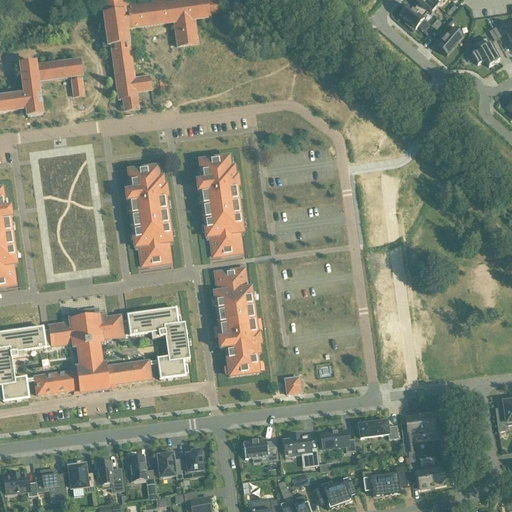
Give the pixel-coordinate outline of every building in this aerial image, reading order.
[(194,21),(200,20),(209,19),(209,15),(218,14),(217,2),(207,3),(206,0),(204,0),(171,5),(170,0),(130,6),(128,0),(123,0),(103,3),(105,16),(104,16),(108,48),(111,47),(119,102),(123,101),(125,113),(138,111),(136,94),(151,92),(149,79),(134,81),(127,31),(174,24),(178,49),(197,46),(194,21)] [(407,7),(407,8),(423,22),(424,22),(422,20),(425,17),(428,13),(431,16),(438,8),(428,0),(416,0),(414,2),(418,5),(412,12),(407,7)] [(428,0),(438,8),(445,0),(444,0),(428,0)] [(454,7),(446,15),(449,18),(457,9),(454,7)] [(407,8),(399,17),(406,24),(404,26),(413,34),(415,32),(418,29),(418,28),(423,32),(428,26),(423,22),(407,8)] [(437,21),(431,28),(437,33),(442,26),(437,21)] [(450,33),(436,50),(446,59),(463,39),(456,32),(453,30),(458,25),(453,21),(445,29),(450,33)] [(495,29),(491,31),(497,41),(500,40),(495,29)] [(434,31),(429,37),(434,41),(438,37),(439,35),(434,31)] [(491,31),(487,33),(493,44),(497,41),(491,31)] [(479,51),(471,56),(477,67),(485,63),(489,69),(499,63),(486,39),(475,45),(479,51)] [(244,67),(197,74),(199,85),(202,84),(204,94),(216,92),(217,98),(226,96),(226,100),(236,98),(236,93),(262,90),(261,86),(280,83),(279,74),(282,74),(279,52),(262,54),(261,47),(242,49),(244,67)] [(24,96),(0,99),(0,114),(26,111),(27,118),(42,116),(38,83),(71,78),(74,99),(83,98),(80,77),(82,77),(80,62),(36,68),(35,65),(20,67),(24,96)] [(202,183),(196,184),(198,194),(200,194),(206,240),(207,240),(207,239),(210,239),(213,259),(242,255),(239,235),(242,235),(243,235),(237,189),(239,189),(237,178),(235,178),(234,169),(230,170),(229,159),(199,163),(202,183)] [(131,193),(125,193),(127,204),(129,204),(135,250),(136,250),(136,249),(139,249),(142,269),(171,265),(168,245),(171,244),(171,245),(172,245),(165,199),(167,199),(166,188),(164,188),(162,179),(159,179),(157,169),(128,173),(131,193)] [(0,288),(15,286),(13,266),(16,266),(10,220),(12,220),(11,209),(5,210),(2,190),(0,190),(0,288)] [(215,295),(214,295),(220,341),(218,341),(220,352),(226,351),(230,379),(259,375),(256,356),(260,356),(258,347),(261,346),(259,335),(257,336),(251,290),(250,290),(247,291),(244,271),(215,275),(218,295),(215,295)] [(19,333),(0,335),(0,388),(2,388),(2,393),(0,392),(0,402),(3,402),(4,404),(17,402),(17,403),(22,403),(22,401),(29,400),(27,384),(35,383),(37,398),(73,393),(74,396),(115,390),(115,387),(151,382),(149,369),(159,367),(162,384),(169,383),(169,384),(174,383),(174,382),(187,380),(186,378),(189,377),(187,368),(184,369),(183,365),(190,364),(187,338),(188,338),(187,333),(186,333),(185,327),(182,327),(180,319),(177,320),(176,311),(151,314),(151,313),(146,314),(146,315),(127,317),(128,323),(122,323),(121,318),(107,320),(106,316),(99,317),(98,311),(69,315),(70,322),(62,323),(63,326),(48,328),(49,332),(43,333),(43,329),(24,332),(24,331),(19,332),(19,333)] [(298,380),(285,381),(287,397),(300,395),(298,380)] [(504,413),(495,414),(498,434),(508,433),(507,427),(511,426),(511,401),(509,402),(510,403),(503,404),(504,413)] [(407,428),(401,428),(403,443),(411,442),(410,435),(415,435),(428,433),(434,432),(432,417),(426,418),(426,417),(413,419),(413,420),(406,421),(406,423),(407,428)] [(387,423),(359,427),(360,440),(388,437),(389,442),(398,441),(397,428),(388,429),(387,423)] [(332,434),(321,436),(323,452),(345,449),(346,455),(356,453),(354,441),(347,442),(346,432),(337,434),(337,433),(332,434)] [(292,441),(283,442),(285,457),(293,456),(294,457),(298,457),(306,456),(306,459),(308,458),(310,469),(319,468),(317,454),(311,454),(309,438),(299,439),(299,438),(291,439),(292,441)] [(251,444),(243,445),(245,461),(252,460),(268,458),(269,464),(278,463),(278,462),(276,462),(275,450),(276,450),(276,449),(267,450),(266,442),(258,443),(257,442),(251,443),(251,444)] [(187,466),(181,467),(182,481),(193,479),(192,474),(203,472),(202,462),(203,462),(202,454),(201,454),(201,452),(191,453),(191,455),(185,456),(187,466)] [(159,472),(160,480),(175,478),(176,482),(182,481),(180,467),(174,467),(173,456),(157,458),(157,464),(156,464),(157,473),(159,472)] [(155,486),(153,472),(146,473),(144,459),(137,460),(137,458),(127,459),(128,469),(130,469),(132,483),(146,481),(147,487),(155,486)] [(112,495),(124,493),(121,471),(111,473),(110,464),(98,465),(99,472),(97,472),(98,481),(100,480),(101,487),(111,486),(112,495)] [(424,472),(416,474),(420,491),(445,486),(441,469),(433,470),(432,466),(423,467),(424,472)] [(84,496),(95,495),(94,482),(87,482),(85,467),(78,468),(78,467),(71,468),(71,469),(69,469),(70,478),(69,478),(70,485),(71,485),(72,491),(83,490),(84,496)] [(396,476),(384,478),(386,497),(400,495),(399,490),(407,488),(405,469),(395,470),(396,476)] [(54,471),(41,473),(44,491),(55,489),(57,503),(66,501),(63,477),(57,477),(55,477),(54,471)] [(386,497),(384,478),(372,479),(371,473),(362,474),(364,494),(372,493),(373,499),(386,497)] [(29,499),(37,498),(36,485),(29,486),(27,477),(21,478),(21,476),(10,477),(10,480),(4,480),(6,496),(28,493),(29,499)] [(306,477),(299,480),(301,487),(309,485),(306,477)] [(344,485),(333,489),(340,508),(352,503),(350,498),(356,496),(350,480),(343,482),(344,485)] [(285,483),(278,485),(281,492),(287,490),(285,483)] [(340,508),(333,489),(323,492),(322,490),(315,493),(320,508),(326,506),(328,511),(340,508)] [(210,511),(208,499),(194,502),(193,495),(183,497),(186,511),(210,511)] [(310,511),(305,497),(291,502),(294,511),(310,511)] [(270,502),(251,504),(252,511),(278,511),(277,501),(276,501),(277,504),(271,505),(270,502)] [(281,511),(294,511),(291,502),(280,506),(281,511)]
